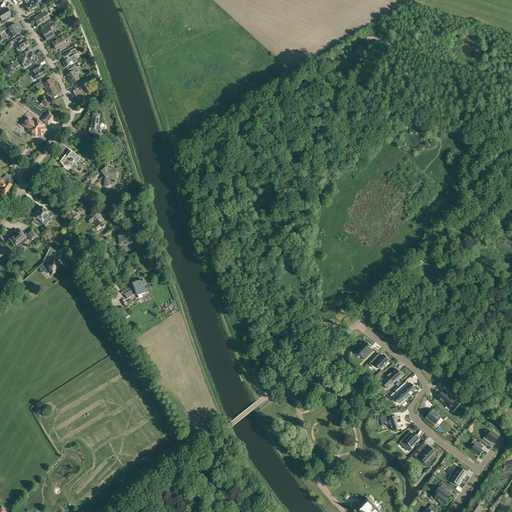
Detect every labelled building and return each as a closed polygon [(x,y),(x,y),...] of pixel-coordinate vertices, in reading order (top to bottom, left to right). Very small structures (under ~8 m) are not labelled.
[(25,5),(29,12),(40,6),(37,3),(41,1),(40,0),(27,0),(29,3),(25,5)] [(33,18),(38,26),(50,19),(45,11),(48,10),(46,7),(40,11),(42,13),(33,18)] [(0,17),(0,22),(1,25),(10,19),(9,17),(11,15),(7,8),(1,11),(0,9),(0,17),(0,18),(0,17)] [(11,32),(9,33),(13,37),(21,32),(16,23),(13,25),(11,22),(2,27),(0,29),(2,32),(8,28),(11,32)] [(42,33),(47,40),(54,36),(51,31),(54,29),(51,24),(45,27),(47,30),(42,33)] [(58,47),(60,51),(66,47),(64,44),(70,40),(65,33),(51,42),(54,47),(55,46),(57,48),(58,47)] [(20,47),(21,50),(29,46),(24,38),(22,40),(20,36),(13,40),(18,49),(20,47)] [(62,62),(65,67),(72,63),(73,64),(78,61),(74,55),(77,53),(75,49),(70,52),(69,51),(62,55),(65,60),(62,62)] [(26,67),(27,67),(28,66),(29,66),(31,63),(33,62),(33,63),(38,60),(35,56),(34,56),(32,53),(31,54),(29,51),(20,56),(24,62),(23,63),(23,64),(23,65),(24,66),(25,67),(26,67)] [(33,74),(37,80),(46,74),(43,68),(40,70),(37,65),(31,69),(33,72),(34,73),(33,74)] [(69,80),(72,84),(79,79),(75,74),(79,72),(75,66),(67,71),(69,73),(66,75),(69,80)] [(73,91),(78,99),(84,95),(84,96),(89,93),(87,90),(90,88),(87,82),(86,83),(85,83),(90,80),(88,77),(84,80),(73,87),(75,90),(73,91)] [(48,93),(49,95),(56,90),(55,89),(51,83),(53,82),(51,78),(42,84),(41,82),(35,85),(38,91),(44,88),(48,93)] [(40,104),(44,107),(50,103),(47,98),(41,102),(42,103),(40,104)] [(42,120),(48,124),(54,116),(48,112),(42,120)] [(92,142),(100,143),(99,142),(103,139),(102,138),(104,137),(103,136),(104,134),(105,132),(105,131),(105,129),(106,129),(106,126),(106,124),(104,125),(103,123),(102,122),(101,121),(99,120),(99,115),(93,114),(90,130),(94,136),(92,137),(92,142)] [(28,130),(35,136),(38,133),(42,135),(46,129),(43,127),(44,125),(36,119),(34,123),(27,118),(23,123),(30,128),(28,130)] [(75,170),(77,166),(78,165),(76,163),(80,158),(69,149),(65,155),(67,157),(65,159),(63,157),(59,162),(62,164),(62,165),(64,166),(63,167),(68,171),(71,167),(75,170)] [(105,185),(107,185),(110,182),(112,185),(115,182),(116,178),(118,178),(118,173),(117,171),(115,172),(112,167),(111,167),(111,166),(108,166),(102,171),(105,175),(104,177),(106,178),(105,185)] [(5,182),(0,178),(0,187),(1,188),(0,190),(0,196),(3,198),(12,185),(6,181),(5,182)] [(35,216),(42,221),(41,223),(45,225),(48,221),(47,220),(49,217),(50,218),(51,217),(53,215),(52,214),(53,213),(49,211),(48,212),(40,207),(35,216)] [(93,221),(97,226),(99,225),(101,228),(106,223),(104,220),(103,221),(104,220),(101,217),(103,215),(100,211),(97,214),(95,211),(86,218),(90,224),(93,221)] [(72,218),(75,222),(81,217),(78,214),(72,218)] [(37,236),(31,229),(26,234),(31,240),(37,236)] [(16,234),(13,236),(10,239),(9,239),(9,240),(10,240),(14,246),(15,246),(18,243),(20,246),(24,243),(22,240),(25,238),(26,237),(25,237),(20,231),(16,234)] [(117,232),(119,245),(121,244),(121,242),(126,241),(127,244),(131,243),(130,232),(124,233),(124,231),(117,232)] [(50,273),(51,274),(59,268),(54,260),(46,264),(44,262),(38,267),(42,273),(47,270),(47,271),(48,273),(50,273)] [(132,283),(134,288),(124,294),(127,299),(136,293),(136,296),(148,292),(144,280),(140,282),(140,280),(132,283)] [(114,312),(120,321),(128,316),(123,307),(114,312)] [(371,347),(366,343),(356,353),(361,357),(363,355),(366,358),(364,360),(374,350),(371,352),(369,351),(367,353),(366,352),(371,347)] [(377,366),(378,367),(381,369),(389,361),(383,355),(380,359),(377,356),(369,364),(372,367),(375,364),(377,366)] [(401,376),(399,373),(396,370),(396,369),(391,374),(390,373),(391,374),(388,376),(387,376),(388,377),(381,383),(382,383),(385,386),(387,389),(388,389),(389,388),(401,377),(401,376),(402,376),(402,375),(401,376)] [(410,384),(409,384),(409,385),(406,387),(404,384),(403,384),(394,393),(400,400),(402,398),(403,400),(409,395),(410,396),(413,393),(412,393),(415,390),(411,386),(410,384)] [(447,406),(448,404),(451,406),(450,406),(451,407),(452,407),(454,409),(459,403),(457,402),(444,390),(437,398),(444,404),(447,406)] [(428,391),(426,398),(432,400),(434,393),(428,391)] [(436,407),(433,410),(433,409),(425,418),(425,419),(428,416),(436,423),(436,424),(441,418),(444,420),(447,416),(436,407)] [(391,428),(392,428),(393,431),(401,428),(399,424),(400,424),(398,420),(397,416),(394,417),(393,414),(380,418),(381,420),(385,419),(386,422),(389,421),(391,427),(391,428)] [(486,437),(487,438),(485,440),(484,440),(491,445),(491,444),(493,442),(494,440),(496,441),(499,437),(489,430),(486,435),(488,436),(486,437)] [(413,434),(410,432),(405,437),(406,437),(400,443),(407,449),(410,446),(411,448),(410,449),(411,449),(420,438),(419,439),(417,438),(418,438),(413,434)] [(481,449),(483,446),(477,441),(475,444),(474,444),(472,447),(474,449),(472,452),(479,456),(483,450),(481,449)] [(417,452),(418,452),(424,458),(422,460),(426,463),(428,461),(436,453),(431,449),(432,449),(430,447),(426,451),(421,446),(417,452)] [(451,467),(449,470),(462,479),(467,473),(459,467),(456,471),(451,467)] [(462,479),(449,470),(447,473),(453,476),(450,480),(451,481),(458,486),(462,479)] [(444,484),(442,482),(440,486),(438,485),(434,489),(436,491),(432,497),(441,504),(445,498),(443,496),(446,491),(442,488),(444,484)] [(373,502),(372,503),(368,498),(361,505),(360,504),(358,503),(356,504),(355,505),(354,507),(356,509),(355,509),(354,509),(354,510),(353,511),(354,511),(353,511),(356,511),(357,511),(356,511),(387,511),(376,500),(373,502)] [(469,511),(478,511),(480,510),(477,508),(479,505),(476,503),(469,511)]
